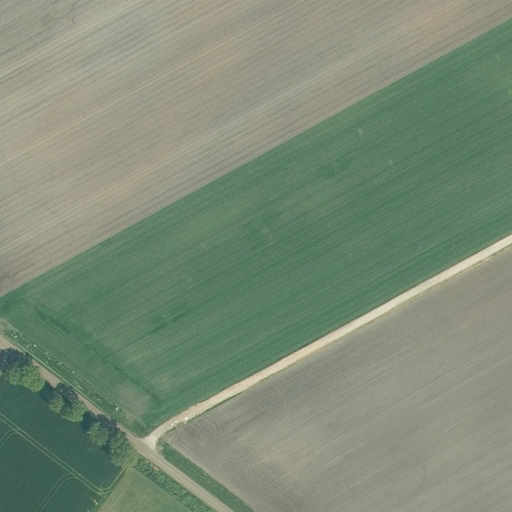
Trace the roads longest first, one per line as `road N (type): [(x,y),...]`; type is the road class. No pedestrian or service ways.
road 1 (track): [(143,450),(162,428),(511,238)]
road 2 (unclassified): [(224,511),(0,341)]
